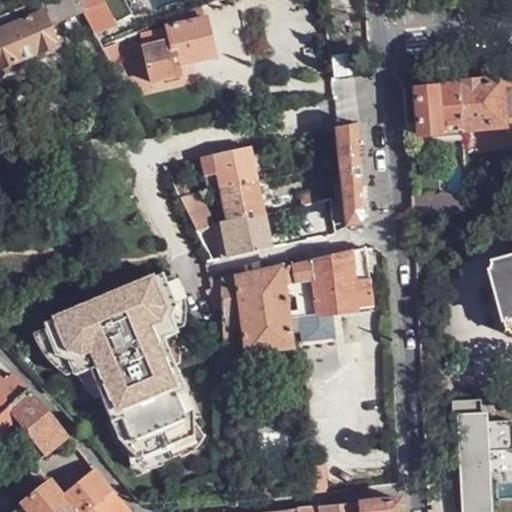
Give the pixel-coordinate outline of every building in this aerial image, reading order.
[(60,18),(52,0),(42,0),(40,1),(45,11),(49,22),(60,18)] [(79,0),(52,0),(60,18),(61,21),(85,10),(79,0)] [(79,0),(85,10),(94,29),(114,24),(132,14),(125,0),(79,0)] [(0,18),(0,29),(45,11),(40,1),(0,18)] [(146,49),(153,83),(183,77),(181,67),(217,59),(209,21),(207,22),(204,9),(204,8),(161,25),(163,30),(146,36),(148,49),(146,49)] [(49,22),(45,11),(0,29),(0,70),(59,46),(49,22)] [(458,87),(462,129),(503,126),(503,121),(511,120),(511,88),(500,89),(500,83),(458,87)] [(462,129),(458,87),(415,91),(420,138),(440,136),(440,132),(462,129)] [(363,189),(359,126),(359,125),(338,130),(348,229),(355,229),(364,218),(363,189)] [(257,181),(250,148),(213,156),(217,172),(220,188),(257,181)] [(202,158),(206,174),(217,172),(213,156),(202,158)] [(165,166),(181,196),(191,194),(175,164),(165,166)] [(210,190),(220,188),(217,172),(206,174),(210,190)] [(264,213),(257,181),(220,188),(221,195),(222,200),(228,221),(264,213)] [(302,205),(321,202),(324,201),(322,190),(301,194),(302,205)] [(191,194),(181,196),(198,230),(215,225),(198,193),(191,194)] [(438,197),(439,214),(469,212),(468,196),(438,197)] [(413,198),(414,215),(439,214),(438,197),(413,198)] [(325,238),(333,236),(336,233),(331,200),(324,201),(321,202),(325,238)] [(250,253),(272,248),(268,226),(264,213),(228,221),(220,222),(229,258),(250,253)] [(281,267),(290,330),(302,329),(297,285),(315,283),(317,306),(313,306),(315,316),(319,316),(319,318),(359,312),(359,310),(373,308),(366,249),(323,258),(281,267)] [(511,259),(493,265),(494,268),(493,269),(493,273),(490,274),(492,281),(495,292),(504,323),(507,334),(510,333),(511,335),(511,259)] [(249,359),(253,364),(267,362),(271,358),(270,352),(292,350),(290,330),(281,267),(249,275),(222,281),(224,308),(225,338),(234,337),(232,319),(241,318),(247,355),(248,355),(249,359)] [(174,318),(178,329),(187,325),(188,314),(188,306),(188,296),(186,287),(183,279),(181,271),(167,277),(179,304),(174,318)] [(129,449),(138,459),(197,436),(196,420),(195,408),(177,365),(166,337),(178,333),(180,332),(178,329),(174,318),(179,304),(167,277),(165,272),(45,322),(48,328),(60,357),(71,361),(77,373),(78,376),(81,375),(91,370),(102,397),(119,438),(129,449)] [(217,309),(224,308),(222,281),(222,280),(217,280),(214,280),(214,287),(209,289),(217,309)] [(62,372),(68,377),(77,373),(71,361),(60,357),(48,328),(35,334),(39,343),(44,352),(53,364),(62,372)] [(179,336),(178,333),(166,337),(177,365),(182,363),(182,354),(180,344),(179,336)] [(91,370),(81,375),(83,382),(88,388),(93,394),(99,399),(102,397),(91,370)] [(0,417),(30,392),(14,375),(6,387),(0,383),(0,417)] [(0,444),(7,438),(2,433),(17,420),(48,454),(69,437),(50,412),(30,392),(0,417),(0,444)] [(457,415),(479,414),(482,414),(481,401),(451,402),(452,416),(457,415)] [(479,414),(457,415),(462,505),(485,504),(483,473),(490,472),(489,451),(511,450),(511,421),(480,423),(479,414)] [(139,468),(146,469),(157,467),(165,465),(164,463),(181,455),(182,458),(187,455),(195,449),(201,443),(208,436),(196,420),(197,436),(138,459),(129,449),(131,468),(139,468)] [(311,475),(308,476),(311,494),(328,492),(324,463),(310,465),(311,475)] [(20,511),(87,511),(112,491),(96,470),(63,497),(51,482),(24,504),(26,507),(25,509),(20,511)] [(232,475),(234,502),(259,500),(255,472),(232,475)] [(266,486),(267,498),(287,497),(286,483),(266,486)] [(129,511),(123,504),(112,491),(87,511),(129,511)] [(400,499),(360,503),(360,511),(402,511),(402,502),(403,501),(400,499)] [(360,511),(360,503),(297,509),(297,511),(360,511)]
